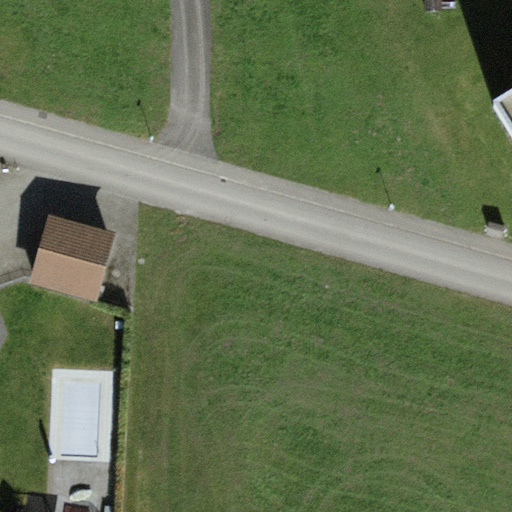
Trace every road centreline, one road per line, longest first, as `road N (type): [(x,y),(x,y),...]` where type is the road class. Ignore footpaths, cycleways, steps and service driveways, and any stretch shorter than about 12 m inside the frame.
road 1 (residential): [(511,279),(181,187)]
road 2 (unclassified): [(181,187),(189,57),(178,0)]
road 3 (residential): [(181,187),(0,140)]
